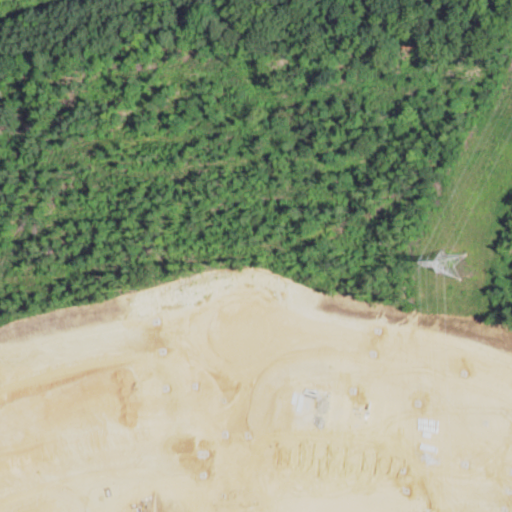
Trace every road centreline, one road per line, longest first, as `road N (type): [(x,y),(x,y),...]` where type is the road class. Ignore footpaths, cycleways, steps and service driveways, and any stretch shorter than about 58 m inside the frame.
road 1 (residential): [(0,506),(131,465),(235,459),(329,465),(511,500)]
road 2 (residential): [(269,354),(278,325),(270,305),(249,290),(212,298),(198,329),(209,357),(238,369),(269,354)]
road 3 (residential): [(278,325),(460,352),(511,370)]
road 4 (residential): [(0,364),(198,329)]
road 5 (residential): [(238,369),(233,511)]
